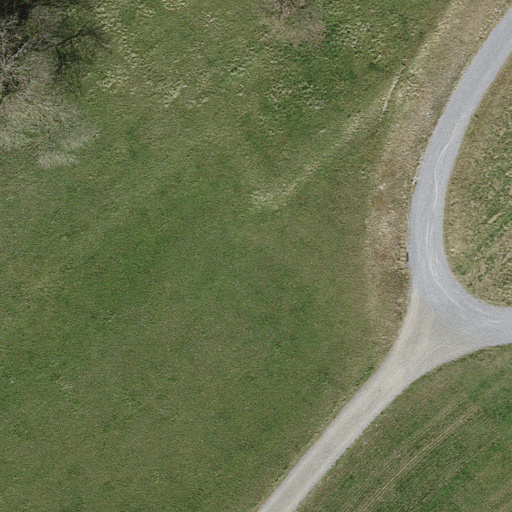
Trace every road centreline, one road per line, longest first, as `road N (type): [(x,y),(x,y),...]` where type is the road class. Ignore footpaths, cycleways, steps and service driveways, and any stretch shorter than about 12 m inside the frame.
road 1 (track): [(511,331),(440,335),(417,259),(457,128),(511,58)]
road 2 (track): [(440,335),(282,511)]
